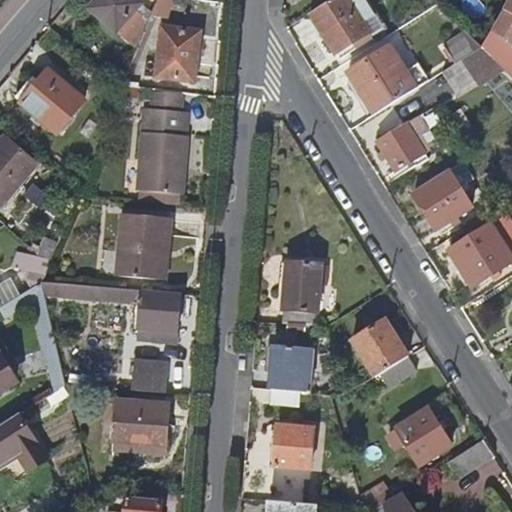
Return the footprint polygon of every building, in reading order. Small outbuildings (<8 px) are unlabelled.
[(141,6),(133,0),(98,0),(89,11),(117,34),(135,48),(149,13),(141,6)] [(157,0),(155,15),(170,17),(172,0),(157,0)] [(359,0),(339,0),(309,20),(336,60),(371,37),(366,28),(375,23),(359,0)] [(511,0),(510,0),(505,11),(506,11),(495,31),(511,40),(511,0)] [(196,85),(199,35),(163,31),(158,82),(196,85)] [(463,63),(483,50),(465,34),(442,49),(454,68),(463,63)] [(511,78),(511,55),(492,34),(483,50),(504,71),(511,78)] [(349,77),(375,118),(417,91),(391,50),(349,77)] [(478,88),(504,71),(483,50),(463,63),(478,88)] [(120,86),(126,71),(119,70),(115,83),(120,86)] [(82,104),(47,75),(21,106),(55,136),(82,104)] [(151,93),(150,112),(183,115),(185,96),(151,93)] [(150,112),(144,112),(137,192),(181,196),(187,140),(184,139),(186,115),(183,115),(150,112)] [(443,146),(426,115),(378,145),(396,175),(443,146)] [(0,148),(0,208),(35,167),(5,142),(0,148)] [(467,189),(473,183),(462,165),(448,173),(450,175),(414,198),(436,233),(472,210),(463,196),(468,192),(467,189)] [(180,207),(181,196),(137,192),(136,203),(180,207)] [(117,277),(161,280),(163,254),(168,254),(170,219),(123,215),(119,254),(102,253),(100,275),(117,277)] [(506,270),(511,264),(511,256),(493,227),(450,254),(473,289),(484,282),(487,289),(509,275),(506,270)] [(39,257),(32,255),(47,268),(50,261),(56,244),(45,240),(39,257)] [(47,268),(32,255),(19,250),(13,264),(29,270),(44,276),(47,268)] [(281,326),(317,329),(318,304),(325,303),(328,270),(320,270),(285,267),(281,326)] [(44,276),(29,270),(25,284),(30,291),(42,284),(41,282),(44,276)] [(0,287),(0,309),(20,297),(11,281),(0,287)] [(57,393),(67,387),(45,297),(42,284),(30,291),(20,297),(0,309),(0,312),(6,323),(34,304),(57,393)] [(175,344),(179,296),(42,284),(45,297),(131,304),(130,311),(139,312),(138,332),(151,333),(151,342),(175,344)] [(354,345),(377,380),(380,378),(407,360),(385,324),(354,345)] [(274,351),(272,394),(310,397),(312,354),(274,351)] [(0,392),(17,382),(0,355),(0,392)] [(138,378),(167,380),(168,363),(139,360),(138,378)] [(415,373),(407,360),(380,378),(389,392),(415,373)] [(137,393),(167,396),(167,380),(138,378),(137,393)] [(168,409),(118,405),(115,441),(136,442),(141,454),(164,457),(168,409)] [(21,416),(0,428),(0,464),(16,454),(27,473),(49,461),(36,438),(21,416)] [(452,448),(433,418),(403,437),(421,468),(452,448)] [(313,432),(277,430),(274,471),(309,473),(313,432)] [(494,458),(484,443),(459,459),(447,466),(457,481),(468,474),(494,458)] [(383,485),(370,493),(374,511),(385,505),(393,500),(383,485)] [(370,511),(373,511),(370,493),(361,499),(368,511),(370,511)] [(393,500),(385,505),(386,511),(413,511),(403,494),(393,500)]
